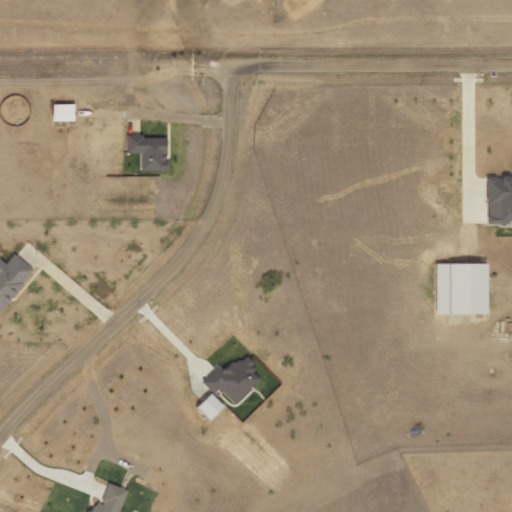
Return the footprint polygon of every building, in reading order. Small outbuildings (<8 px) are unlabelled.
[(52,121),(74,122),(74,104),(53,104),(52,121)] [(142,153),(142,169),(167,170),(167,137),(127,136),(126,153),(142,153)] [(511,176),(486,178),(487,222),(511,221),(511,176)] [(0,311),(35,272),(15,254),(6,264),(0,258),(0,311)] [(236,405),(263,376),(241,356),(226,372),(219,365),(203,382),(214,393),(218,388),(236,405)] [(197,408),(211,420),(224,406),(211,393),(197,408)] [(118,511),(127,490),(109,484),(101,505),(92,501),(87,511),(118,511)]
